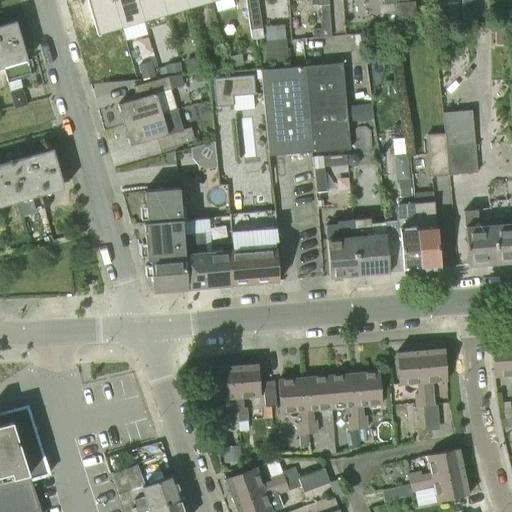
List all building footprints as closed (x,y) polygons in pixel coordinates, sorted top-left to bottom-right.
[(120,23),(112,0),(87,0),(97,30),(120,23)] [(142,17),(137,0),(112,0),(120,23),(142,17)] [(165,10),(161,0),(137,0),(142,17),(145,29),(168,22),(165,10)] [(188,3),(186,0),(161,0),(165,10),(188,3)] [(246,0),(250,29),(263,28),(258,0),(246,0)] [(331,37),(328,0),(311,0),(312,5),(320,5),(322,28),(313,29),(314,39),(331,37)] [(399,29),(396,0),(383,0),(384,4),(378,4),(380,31),(399,29)] [(396,0),(399,29),(417,28),(415,1),(407,2),(406,0),(396,0)] [(461,0),(464,24),(477,23),(475,0),(461,0)] [(439,24),(458,23),(457,2),(437,3),(439,24)] [(0,26),(0,52),(3,63),(8,79),(31,73),(16,22),(0,26)] [(490,36),(511,35),(511,23),(490,24),(490,36)] [(264,37),(263,28),(250,29),(252,39),(264,37)] [(268,63),(289,61),(287,36),(265,38),(268,63)] [(243,65),(241,53),(229,55),(231,67),(243,65)] [(189,74),(202,71),(199,56),(186,59),(189,74)] [(165,63),(166,67),(167,75),(181,73),(180,61),(165,63)] [(305,66),(312,152),(349,149),(347,121),(346,106),(342,63),(305,66)] [(312,152),(305,66),(260,70),(268,156),(312,152)] [(253,75),(231,77),(233,95),(255,93),(253,75)] [(124,125),(162,114),(156,93),(172,88),(168,77),(133,87),(136,99),(118,104),(124,125)] [(233,104),(233,95),(231,77),(214,79),(216,106),(233,104)] [(15,108),(27,105),(23,88),(10,91),(15,108)] [(354,105),(346,106),(347,121),(356,121),(354,105)] [(443,112),(445,132),(446,147),(475,145),(472,109),(443,112)] [(175,111),(162,114),(124,125),(130,145),(156,138),(159,151),(194,141),(190,127),(180,130),(175,111)] [(446,147),(445,132),(426,134),(429,175),(448,174),(446,147)] [(475,145),(446,147),(448,174),(478,171),(475,145)] [(53,149),(29,156),(41,195),(64,189),(55,158),(53,149)] [(410,151),(397,153),(401,179),(413,177),(410,151)] [(348,155),(349,166),(361,165),(360,154),(348,155)] [(41,195),(29,156),(7,162),(18,202),(41,195)] [(0,206),(18,202),(7,162),(0,164),(0,206)] [(410,179),(399,180),(401,195),(411,194),(410,179)] [(188,289),(183,235),(180,188),(144,191),(146,222),(143,222),(146,261),(150,260),(152,292),(188,289)] [(413,193),(414,204),(434,202),(433,191),(413,193)] [(434,202),(414,204),(416,226),(418,226),(421,269),(440,268),(434,202)] [(385,222),(386,234),(389,272),(421,269),(418,226),(416,226),(414,204),(395,205),(397,221),(385,222)] [(230,213),(233,251),(236,285),(279,281),(273,209),(230,213)] [(494,263),(491,217),(491,210),(464,212),(468,266),(494,263)] [(511,215),(491,217),(494,263),(511,262),(511,215)] [(353,219),(358,274),(389,272),(386,234),(371,235),(369,218),(353,219)] [(358,274),(353,219),(336,221),(337,225),(325,226),(329,277),(358,274)] [(236,285),(233,251),(206,253),(205,234),(183,235),(188,289),(236,285)] [(511,342),(491,344),(494,377),(511,375),(511,380),(511,342)] [(444,348),(420,350),(425,406),(433,405),(432,392),(429,393),(428,382),(447,381),(444,348)] [(425,406),(420,350),(396,352),(399,385),(417,383),(418,393),(415,394),(416,407),(414,431),(426,430),(425,406)] [(233,366),(238,422),(247,421),(246,408),(242,409),(241,397),(260,396),(257,364),(233,366)] [(238,422),(233,366),(209,367),(213,411),(228,410),(229,422),(238,422)] [(379,372),(353,374),(357,429),(366,429),(365,416),(362,416),(361,406),(382,404),(379,372)] [(357,429),(353,374),(328,376),(331,408),(351,407),(351,417),(348,418),(349,429),(357,429)] [(304,378),(308,434),(317,433),(316,420),(312,420),(311,410),(331,408),(328,376),(304,378)] [(298,422),(300,435),(308,434),(304,378),(278,380),(280,412),(301,411),(302,421),(298,422)] [(274,380),(263,381),(265,408),(276,407),(274,380)] [(502,427),(511,426),(511,413),(511,402),(500,404),(502,427)] [(40,511),(12,421),(0,423),(0,511),(40,511)] [(308,434),(300,435),(300,446),(309,446),(308,434)] [(224,462),(242,460),(240,445),(223,447),(224,462)] [(408,477),(409,483),(463,472),(458,449),(427,455),(431,474),(420,476),(419,472),(407,475),(408,477)] [(116,472),(130,511),(138,511),(181,497),(173,475),(144,485),(136,464),(116,472)] [(224,478),(233,501),(285,482),(282,474),(270,478),(272,482),(262,486),(255,467),(224,478)] [(329,482),(324,468),(298,477),(301,486),(303,492),(329,483),(329,482)] [(463,472),(409,483),(402,485),(382,489),(384,500),(412,494),(411,492),(423,489),(422,486),(433,484),(437,502),(468,495),(463,472)] [(278,494),(288,490),(285,482),(233,501),(236,511),(272,511),(283,508),(278,494)] [(186,511),(181,497),(138,511),(186,511)]
